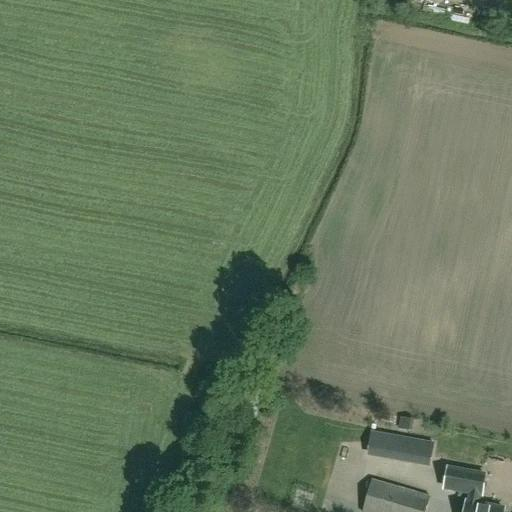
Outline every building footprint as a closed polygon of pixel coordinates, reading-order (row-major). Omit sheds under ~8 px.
[(390,442),(390,421),(351,422),(351,443),(390,442)] [(435,456),(432,476),(444,478),(447,457),(435,456)] [(380,467),(376,483),(435,499),(439,483),(380,467)] [(502,511),(503,510),(477,505),(478,495),(481,496),(484,476),(448,469),(444,489),(470,494),(468,503),(466,503),(464,511),(502,511)] [(424,511),(429,498),(373,482),(364,511),(424,511)]
